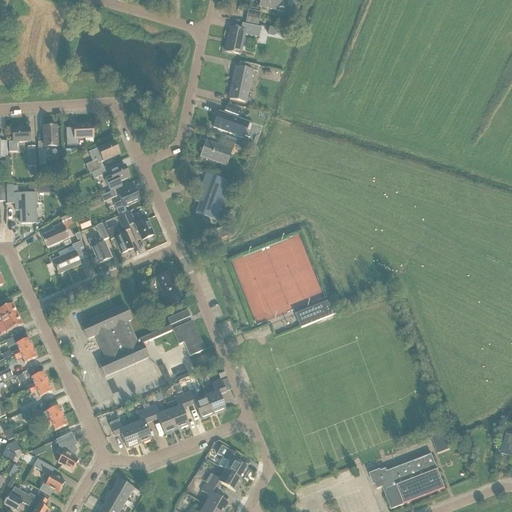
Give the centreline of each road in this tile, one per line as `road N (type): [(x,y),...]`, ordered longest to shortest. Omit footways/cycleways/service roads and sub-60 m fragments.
road 1 (unclassified): [(249,419),(179,247)]
road 2 (unclassified): [(143,168),(117,106),(0,109)]
road 3 (residential): [(101,457),(34,312)]
road 4 (residential): [(34,312),(179,247)]
road 5 (residential): [(201,33),(180,143),(143,168)]
road 6 (residential): [(101,457),(142,462),(249,419)]
